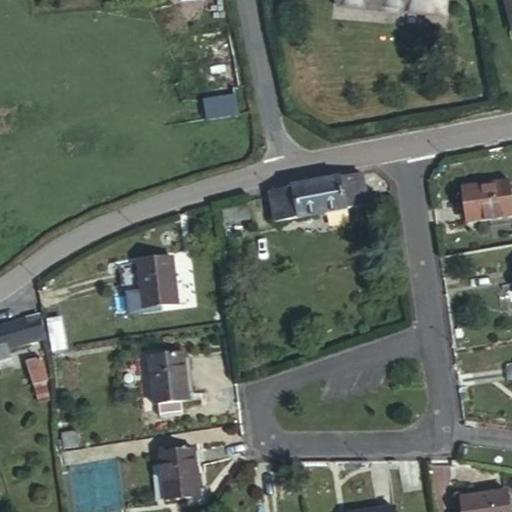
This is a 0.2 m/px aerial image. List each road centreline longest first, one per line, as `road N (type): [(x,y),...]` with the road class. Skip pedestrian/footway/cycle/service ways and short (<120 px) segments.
road 1 (residential): [(430,336),(443,423),(414,448),(271,449),(255,421),(273,389)]
road 2 (residential): [(0,288),(132,212),(286,168)]
road 3 (residential): [(404,144),(430,336)]
road 4 (residential): [(286,168),(248,0)]
road 5 (residential): [(273,389),(430,336)]
road 6 (residential): [(286,168),(404,144)]
